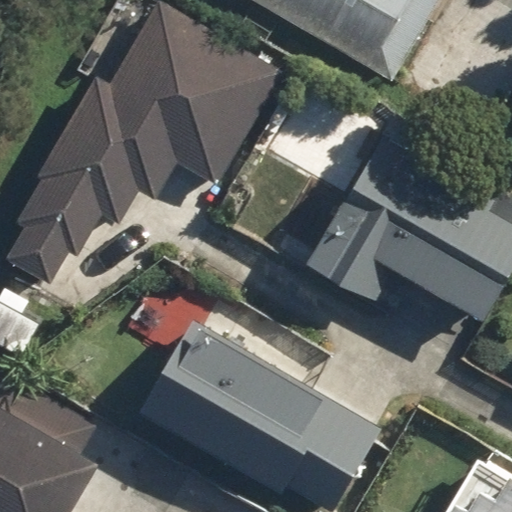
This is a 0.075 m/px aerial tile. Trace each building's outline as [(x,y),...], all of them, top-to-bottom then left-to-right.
[(149,204),(172,163),(219,189),(287,66),(167,0),(110,0),(56,98),(70,106),(5,223),(17,230),(0,261),(46,286),(66,250),(90,263),(128,193),(149,204)] [(436,0),(242,0),(387,84),(436,0)] [(329,284),(348,250),(415,288),(478,324),(511,264),(511,223),(481,206),(493,186),(384,124),(343,196),(302,269),(329,284)] [(328,511),(377,428),(312,391),(330,360),(221,297),(203,328),(189,319),(137,409),(314,511),(328,511)] [(90,460),(75,452),(93,418),(0,367),(0,511),(70,511),(64,508),(90,460)] [(511,511),(511,485),(467,457),(431,511),(511,511)]
